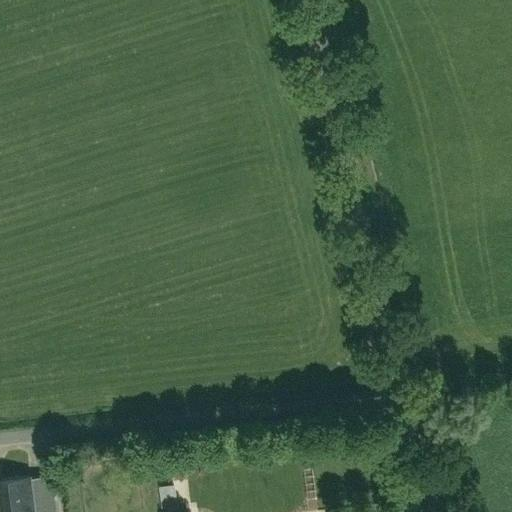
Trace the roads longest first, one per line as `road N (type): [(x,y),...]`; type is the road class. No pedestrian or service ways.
road 1 (unclassified): [(404,393),(0,438)]
road 2 (unclassified): [(404,393),(304,0)]
road 3 (unclassified): [(433,511),(404,393)]
